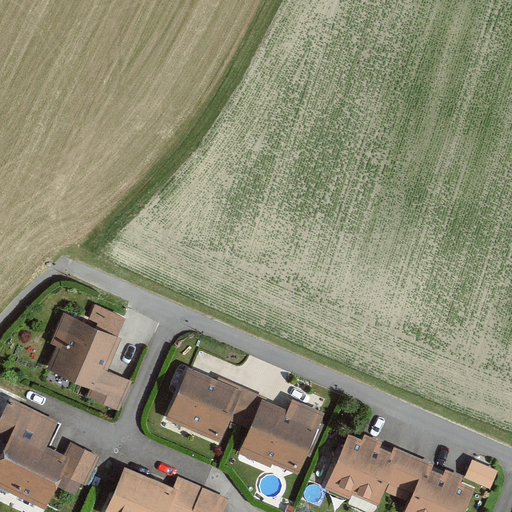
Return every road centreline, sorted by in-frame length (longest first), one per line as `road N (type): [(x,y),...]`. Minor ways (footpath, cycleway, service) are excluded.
road 1 (residential): [(511,462),(173,316)]
road 2 (residential): [(119,437),(216,480),(248,511)]
road 3 (residential): [(173,316),(119,437)]
